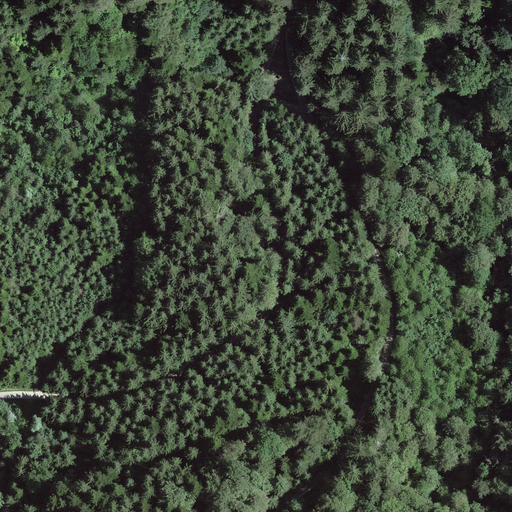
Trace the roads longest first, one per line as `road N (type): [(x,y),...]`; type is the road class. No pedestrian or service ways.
road 1 (track): [(288,18),(254,109),(255,151),(285,251),(266,316),(195,367),(119,401),(0,396)]
road 2 (track): [(279,511),(345,450),(392,326),(382,264),(306,112),(289,40),(298,0)]
